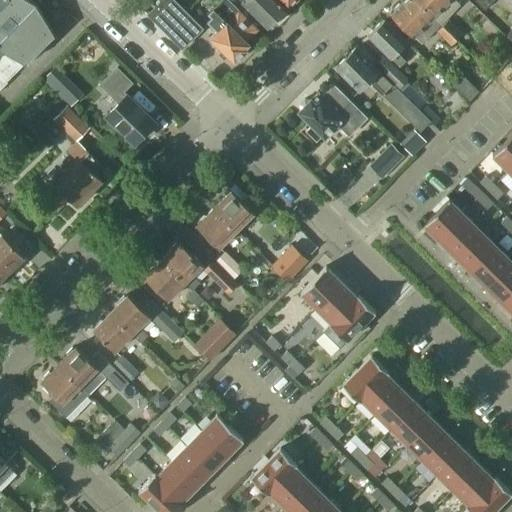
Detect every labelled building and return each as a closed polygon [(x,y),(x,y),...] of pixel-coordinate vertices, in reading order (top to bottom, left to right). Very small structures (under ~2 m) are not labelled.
[(53,34),(35,3),(30,0),(0,0),(0,88),(7,82),(1,76),(17,58),(25,63),(27,61),(26,61),(51,35),(52,35),(53,34)] [(201,28),(173,0),(160,0),(147,13),(181,48),(201,28)] [(256,30),(226,0),(223,0),(210,13),(213,17),(209,21),(217,30),(210,38),(234,62),(236,60),(238,59),(240,57),(242,56),(244,53),(245,51),(250,46),(248,45),(248,44),(246,41),(256,30)] [(286,8),(278,0),(239,0),(267,27),(275,19),(278,19),(284,13),(284,10),(286,8)] [(434,17),(416,0),(405,0),(402,4),(398,4),(394,9),(394,12),(391,15),(414,37),(434,17)] [(451,0),(416,0),(434,17),(451,0)] [(493,0),(473,0),(484,10),(493,0)] [(463,34),(448,19),(442,26),(457,40),(463,34)] [(397,52),(406,43),(384,21),(382,24),(379,24),(375,28),(375,31),(369,37),(400,67),(405,61),(397,52)] [(457,40),(442,26),(436,32),(451,46),(457,40)] [(429,121),(392,85),(355,48),(336,67),(360,90),(375,75),(379,78),(372,85),(382,94),(420,131),(429,121)] [(408,79),(385,57),(376,67),(399,88),(397,89),(401,93),(409,84),(406,81),(408,79)] [(153,122),(123,92),(132,83),(116,67),(99,84),(118,103),(106,115),(134,142),(153,122)] [(343,118),(319,94),(312,100),(310,98),(308,100),(304,99),(299,105),(300,109),(298,111),(312,125),(306,130),(316,140),(321,134),(324,137),(343,118)] [(353,115),(361,107),(352,98),(344,106),(353,115)] [(426,106),(420,112),(433,124),(438,118),(426,106)] [(75,205),(100,179),(93,172),(101,164),(76,140),(88,128),(66,107),(54,120),(76,142),(67,151),(75,160),(41,194),(56,209),(67,198),(75,205)] [(507,170),(511,165),(511,133),(491,154),(507,170)] [(381,177),(403,155),(391,143),(369,165),(381,177)] [(485,175),(479,181),(488,190),(494,184),(485,175)] [(502,192),(494,184),(488,190),(496,198),(502,192)] [(484,194),(475,185),(469,191),(478,200),(484,194)] [(253,212),(230,190),(228,192),(227,192),(221,197),(221,199),(213,207),(236,230),(253,212)] [(492,202),(484,194),(478,200),(487,208),(492,202)] [(439,240),(464,214),(448,198),(422,224),(439,240)] [(236,230),(213,207),(204,216),(203,216),(197,221),(197,223),(196,225),(218,247),(236,230)] [(454,255),(479,229),(464,214),(439,240),(454,255)] [(511,226),(511,221),(506,216),(500,222),(509,230),(511,226)] [(469,270),(495,244),(479,229),(454,255),(469,270)] [(24,256),(1,233),(0,234),(0,269),(5,275),(14,266),(16,267),(22,260),(21,259),(24,256)] [(201,265),(179,242),(176,245),(175,244),(169,250),(169,252),(161,260),(184,282),(201,265)] [(485,285),(510,259),(495,244),(469,270),(485,285)] [(286,279),(306,259),(291,245),(272,265),(286,279)] [(241,270),(224,253),(215,262),(233,279),(241,270)] [(500,300),(511,288),(511,261),(510,259),(485,285),(500,300)] [(184,282),(161,260),(153,268),(151,267),(146,273),(146,275),(144,277),(166,300),(184,282)] [(235,284),(211,260),(202,269),(226,293),(235,284)] [(315,307),(341,281),(325,265),(300,291),(315,307)] [(329,324),(358,295),(358,294),(356,296),(341,281),(315,307),(330,322),(329,323),(329,324)] [(511,288),(500,300),(511,312),(511,288)] [(193,290),(186,296),(196,305),(202,299),(193,290)] [(118,304),(109,312),(131,334),(131,333),(139,341),(146,334),(138,326),(148,316),(136,305),(126,295),(124,297),(122,297),(117,302),(118,304)] [(345,340),(374,310),(358,295),(329,324),(345,340)] [(131,334),(109,312),(101,321),(99,320),(93,326),(94,328),(92,330),(114,351),(131,334)] [(182,333),(162,313),(154,322),(174,341),(182,333)] [(210,360),(235,334),(220,319),(195,345),(210,360)] [(279,344),(271,335),(265,341),(274,350),(279,344)] [(65,356),(57,364),(79,386),(87,394),(104,377),(118,391),(127,382),(110,365),(96,352),(88,360),(75,347),(73,349),(71,349),(65,354),(65,356)] [(295,359),(286,350),(280,356),(289,365),(295,359)] [(358,400),(387,370),(371,354),(342,383),(358,400)] [(136,373),(119,356),(110,365),(127,382),(136,373)] [(303,367),(295,359),(289,365),(297,373),(303,367)] [(87,394),(79,386),(57,364),(50,372),(48,372),(42,378),(42,379),(40,381),(53,394),(48,400),(65,417),(87,394)] [(375,413),(401,387),(386,372),(387,371),(387,370),(358,400),(359,400),(360,398),(375,413)] [(174,377),(169,382),(178,391),(183,386),(174,377)] [(391,428),(416,402),(401,387),(375,413),(391,428)] [(155,394),(149,400),(158,409),(167,400),(161,394),(155,394)] [(182,410),(190,401),(184,396),(176,404),(182,410)] [(406,443),(431,417),(416,402),(391,428),(406,443)] [(167,426),(175,417),(169,411),(161,420),(167,426)] [(242,438),(216,413),(201,428),(227,454),(242,438)] [(334,424),(325,416),(319,422),(328,430),(334,424)] [(421,458),(447,432),(431,417),(406,443),(421,458)] [(158,434),(167,426),(161,420),(153,429),(158,434)] [(139,431),(130,423),(124,429),(132,438),(139,431)] [(342,433),(334,424),(328,430),(337,439),(342,433)] [(323,435),(315,427),(309,433),(317,441),(323,435)] [(227,454),(201,428),(186,444),(212,469),(227,454)] [(116,455),(132,438),(124,429),(107,447),(116,455)] [(437,473),(462,448),(447,432),(421,458),(437,473)] [(332,444),(323,435),(317,441),(326,450),(332,444)] [(137,457),(145,448),(139,442),(131,451),(137,457)] [(212,469),(186,444),(171,459),(197,485),(212,469)] [(364,455),(356,446),(350,452),(358,460),(364,455)] [(267,492),(295,463),(279,447),(250,476),(267,492)] [(452,489),(477,463),(462,448),(437,473),(452,489)] [(128,465),(137,457),(131,451),(123,460),(128,465)] [(373,463),(364,455),(358,460),(367,469),(373,463)] [(0,483),(13,471),(5,463),(5,462),(0,457),(0,483)] [(354,465),(345,457),(339,463),(348,471),(354,465)] [(197,485),(171,459),(156,474),(154,473),(183,502),(182,500),(197,485)] [(284,506),(309,480),(294,465),(296,464),(295,463),(267,492),(267,493),(269,491),(284,506)] [(466,505),(494,476),(492,477),(477,463),(452,489),(467,503),(465,505),(466,505)] [(362,474),(354,465),(348,471),(357,480),(362,474)] [(173,511),(183,502),(154,473),(138,489),(160,511),(173,511)] [(472,511),(490,511),(511,492),(494,476),(466,505),(472,511)] [(395,485),(386,477),(381,482),(389,491),(395,485)] [(290,511),(307,511),(325,495),(309,480),(284,506),(290,511)] [(404,493),(395,485),(389,491),(398,499),(404,493)] [(385,496),(376,487),(370,493),(379,501),(385,496)] [(338,511),(340,510),(325,495),(307,511),(338,511)] [(393,504),(385,496),(379,501),(388,510),(393,504)]
